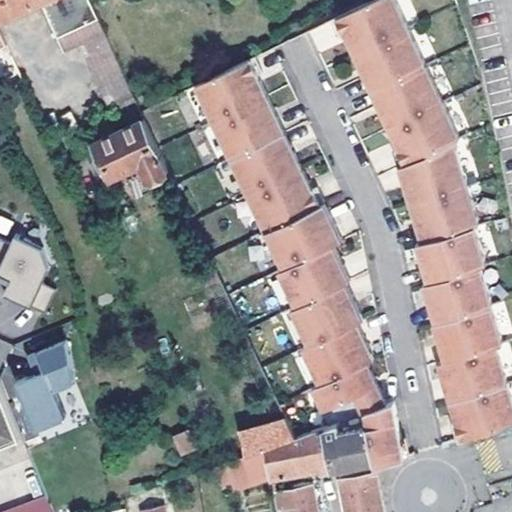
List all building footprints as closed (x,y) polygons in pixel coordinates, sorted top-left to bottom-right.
[(81,43),(105,93),(129,81),(90,0),(0,0),(0,20),(41,1),(65,51),(81,43)] [(424,279),(436,317),(434,318),(445,356),(438,358),(449,397),(455,417),(451,419),(457,439),(511,420),(511,398),(495,342),(503,339),(491,301),(493,301),(482,262),(487,260),(476,221),(481,220),(470,181),(456,136),(463,133),(397,0),(364,0),(331,16),(339,32),(345,29),(401,144),(395,146),(403,162),(402,163),(412,198),(423,237),(418,238),(429,277),(424,279)] [(309,379),(323,423),(364,408),(376,466),(405,456),(387,403),(380,405),(366,361),(374,359),(361,318),(367,315),(349,279),(354,277),(336,240),(345,236),(327,200),(320,184),(314,186),(258,72),(263,69),(256,53),(196,82),(268,229),(261,232),(273,256),(279,253),(285,265),(282,267),(300,303),(295,306),(313,342),(306,345),(316,377),(309,379)] [(113,110),(137,98),(129,81),(105,93),(113,110)] [(169,167),(144,114),(95,137),(112,173),(140,160),(149,176),(169,167)] [(0,236),(0,272),(11,277),(6,288),(48,306),(58,282),(45,277),(51,262),(42,242),(15,232),(11,241),(0,236)] [(70,338),(30,352),(37,372),(18,379),(35,427),(67,415),(57,387),(74,381),(70,338)] [(0,373),(0,435),(20,428),(0,373)] [(345,511),(385,511),(376,466),(364,408),(323,423),(295,433),(266,444),(272,476),(279,511),(319,511),(313,481),(290,485),(288,471),(335,462),(345,511)] [(266,444),(295,433),(285,413),(239,425),(245,452),(266,444)] [(188,430),(172,437),(180,457),(196,450),(188,430)] [(272,476),(266,444),(245,452),(229,458),(237,485),(272,476)] [(142,506),(142,511),(167,511),(165,501),(142,506)]
